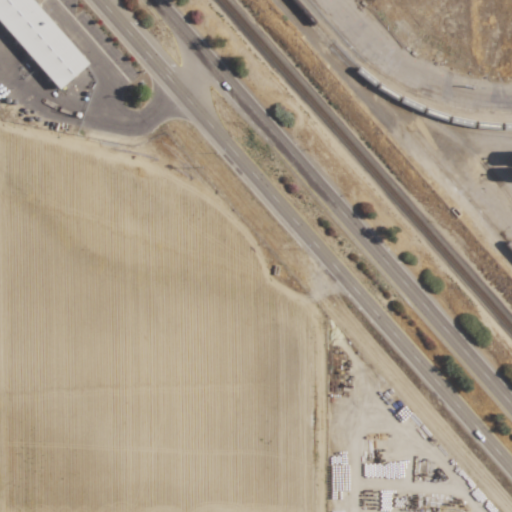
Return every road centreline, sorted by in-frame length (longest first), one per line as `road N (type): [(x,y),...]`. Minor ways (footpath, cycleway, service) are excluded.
road 1 (primary): [(100,0),(511,470)]
road 2 (primary): [(511,407),(154,0)]
